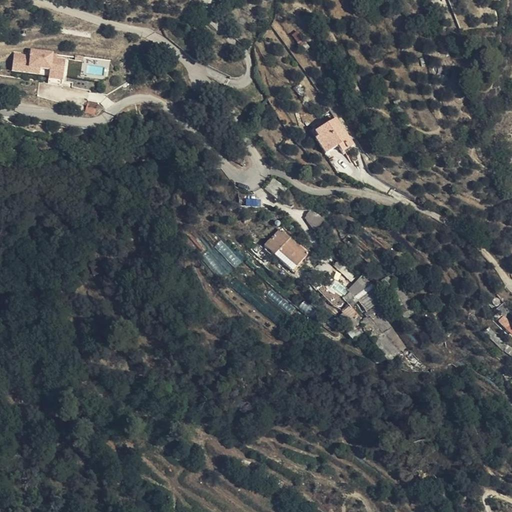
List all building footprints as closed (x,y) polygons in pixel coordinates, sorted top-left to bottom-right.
[(13,51),(12,70),(49,74),(48,82),(62,83),(65,58),(54,57),(55,50),(30,48),(29,53),(13,51)] [(398,114),(403,111),(398,101),(393,104),(398,114)] [(84,115),(94,117),(98,104),(88,102),(84,115)] [(319,139),(328,154),(338,147),(343,144),(347,150),(353,146),(336,120),(315,134),(319,139)] [(315,141),(325,156),(328,154),(319,139),(315,141)] [(343,144),(338,147),(342,153),(347,150),(343,144)] [(273,179),(265,190),(278,202),(287,189),(273,179)] [(314,233),(322,219),(318,216),(314,213),(310,211),(305,219),(309,225),(314,233)] [(143,231),(148,227),(139,214),(134,217),(143,231)] [(297,268),(308,255),(280,230),(264,247),(272,255),(292,273),(297,268)] [(264,247),(258,255),(266,262),(272,255),(264,247)] [(340,270),(344,266),(338,261),(334,265),(340,270)] [(92,274),(101,271),(99,263),(89,266),(92,274)] [(388,364),(399,358),(396,355),(372,321),(382,314),(376,306),(381,302),(371,288),(373,285),(363,276),(360,279),(348,292),(348,293),(344,297),(363,322),(361,323),(375,345),(388,364)] [(410,318),(418,312),(399,281),(397,282),(385,289),(401,316),(407,313),(410,318)] [(333,307),(343,311),(348,306),(342,298),(324,286),(318,292),(333,307)] [(376,306),(382,314),(387,310),(381,302),(376,306)] [(351,319),(356,315),(348,306),(343,311),(349,318),(350,318),(351,319)] [(509,313),(504,307),(498,313),(503,319),(504,318),(509,313)] [(435,311),(443,331),(450,328),(442,308),(435,311)] [(396,355),(405,349),(382,314),(372,321),(396,355)] [(471,320),(477,327),(482,323),(477,316),(471,320)] [(503,319),(498,324),(506,330),(511,325),(504,318),(503,319)] [(445,337),(452,334),(450,328),(443,331),(445,337)] [(511,349),(505,345),(489,328),(484,333),(501,350),(511,358),(511,349)] [(409,368),(418,361),(406,348),(405,349),(396,355),(399,358),(403,364),(405,366),(407,367),(409,368)] [(47,395),(51,392),(46,385),(41,390),(47,395)]
